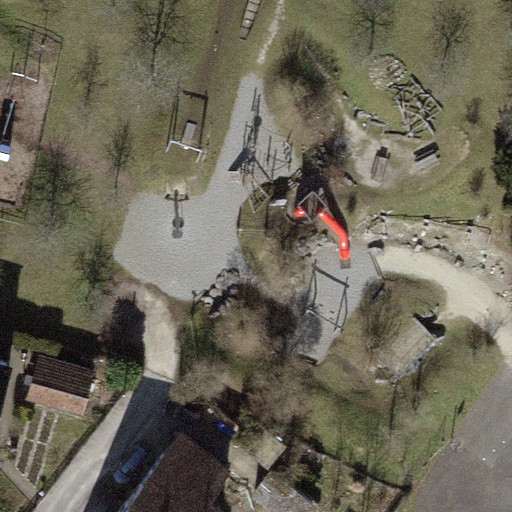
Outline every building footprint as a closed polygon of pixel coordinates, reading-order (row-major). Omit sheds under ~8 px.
[(0,413),(15,363),(0,358),(0,413)] [(94,378),(42,364),(33,396),(85,410),(94,378)] [(231,468),(182,432),(131,500),(147,511),(225,511),(208,499),(231,468)] [(277,468),(257,494),(282,511),(308,511),(318,498),(277,468)] [(147,511),(131,500),(121,511),(147,511)]
